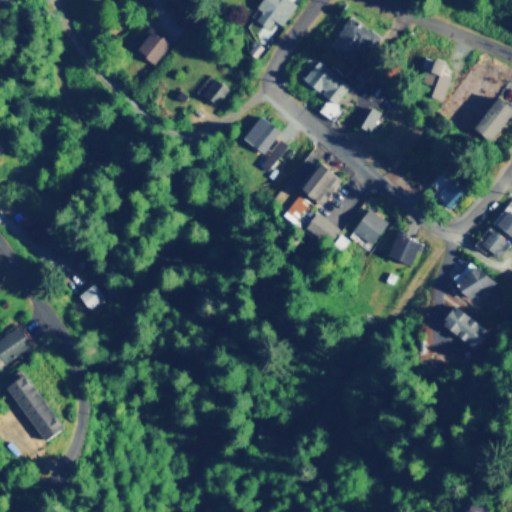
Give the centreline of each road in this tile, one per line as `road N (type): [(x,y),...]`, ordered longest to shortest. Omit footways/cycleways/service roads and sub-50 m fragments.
road 1 (track): [(450,232),(331,399),(229,486),(181,511)]
road 2 (residential): [(273,89),(201,134),(162,130),(69,38),(51,0)]
road 3 (residential): [(460,228),(440,230),(273,89)]
road 4 (residential): [(42,511),(88,434),(91,393),(81,365)]
road 5 (residential): [(511,55),(370,0)]
road 6 (residential): [(81,365),(0,244)]
